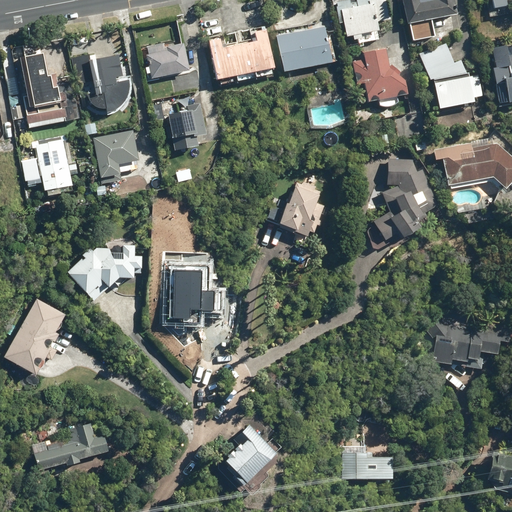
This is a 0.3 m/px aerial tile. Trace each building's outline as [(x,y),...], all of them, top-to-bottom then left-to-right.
[(353,7),(351,0),(350,0),(342,2),(336,3),(338,12),(344,11),(348,36),(354,35),(355,40),(358,40),(358,43),(381,39),(379,31),(381,31),(380,22),(392,20),(388,0),(371,0),(371,3),(353,7)] [(434,0),(421,3),(419,0),(405,0),(410,22),(458,12),(455,0),(434,0)] [(492,0),(494,9),(509,7),(508,0),(486,0),(487,0),(492,0)] [(227,47),(225,38),(208,41),(217,81),(276,68),(267,28),(255,31),(258,40),(227,47)] [(327,28),(278,36),(284,71),(333,63),(327,28)] [(455,62),(446,40),(420,51),(432,80),(468,73),(462,59),(455,62)] [(153,81),(152,78),(190,71),(185,43),(163,47),(163,44),(147,47),(147,48),(139,50),(141,59),(149,58),(150,65),(148,66),(150,75),(145,75),(147,82),(153,81)] [(511,46),(493,49),(499,86),(498,86),(500,105),(501,105),(511,103),(511,46)] [(399,103),(398,96),(410,94),(403,61),(392,64),(387,49),(365,53),(368,70),(353,63),(352,71),(357,73),(357,84),(365,84),(367,101),(379,99),(381,107),(391,108),(399,103)] [(45,52),(28,55),(38,104),(63,99),(61,86),(56,87),(53,75),(50,76),(45,52)] [(127,81),(126,78),(122,55),(92,60),(98,93),(91,95),(92,97),(93,99),(94,100),(95,102),(97,103),(98,104),(100,105),(101,106),(103,107),(105,108),(107,108),(108,108),(110,108),(112,108),(114,108),(116,108),(118,107),(120,107),(121,106),(123,105),(124,104),(126,103),(127,101),(128,100),(129,98),(130,97),(131,95),(132,93),(132,91),(132,89),(133,87),(133,86),(132,84),(132,82),(131,80),(127,81)] [(438,82),(442,108),(478,102),(474,76),(438,82)] [(171,114),(174,125),(168,127),(170,139),(176,138),(178,149),(201,145),(199,136),(208,134),(202,103),(188,106),(189,110),(171,114)] [(108,184),(124,181),(122,173),(140,170),(138,159),(140,159),(135,131),(96,138),(103,178),(106,178),(108,184)] [(22,162),(26,180),(29,179),(31,185),(45,182),(48,191),(74,185),(64,137),(37,143),(40,158),(22,162)] [(511,183),(511,155),(500,144),(489,144),(488,140),(472,142),(439,148),(434,151),(436,160),(445,159),(450,183),(495,176),(508,188),(511,183)] [(425,142),(415,143),(416,154),(427,152),(425,142)] [(415,162),(390,161),(390,172),(411,172),(414,178),(409,181),(398,187),(366,204),(388,243),(421,225),(418,218),(426,213),(421,204),(434,198),(429,187),(417,164),(415,165),(415,162)] [(299,229),(298,230),(311,234),(311,232),(317,234),(325,205),(320,204),(323,192),(317,191),(318,188),(297,183),(291,204),(289,203),(283,224),(299,229)] [(98,248),(95,250),(93,248),(85,255),(86,257),(70,273),(95,301),(122,277),(136,277),(136,273),(141,273),(141,268),(144,268),(143,256),(136,256),(136,245),(124,245),(124,253),(111,252),(111,248),(98,248)] [(39,375),(62,332),(59,331),(68,314),(39,298),(6,357),(39,375)] [(470,356),(481,357),(481,351),(501,353),(502,345),(510,346),(511,334),(442,326),(439,358),(469,362),(470,356)] [(33,446),(40,469),(69,461),(70,465),(84,462),(83,458),(111,451),(106,434),(97,436),(93,421),(65,429),(68,437),(33,446)] [(278,453),(249,425),(237,438),(243,443),(228,459),(251,481),(278,453)] [(368,446),(345,445),(343,476),(395,479),(396,455),(371,454),(371,451),(367,450),(368,446)]
